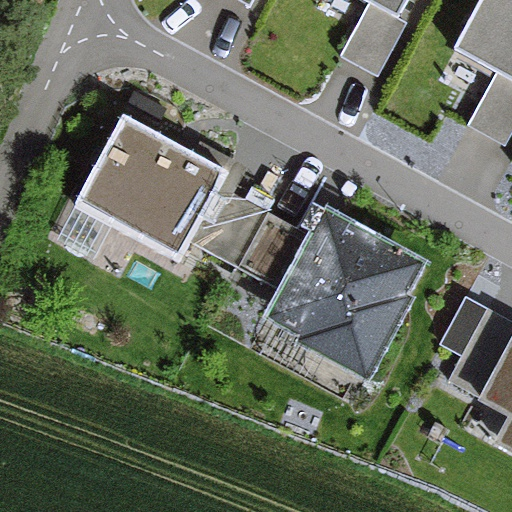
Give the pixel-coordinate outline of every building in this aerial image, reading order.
[(404,0),(371,0),(397,13),(404,0)] [(511,0),(484,0),(460,47),(511,75),(511,0)] [(220,174),(127,127),(81,217),(173,264),(220,174)] [(400,285),(332,250),(294,323),(362,358),(400,285)] [(511,344),(480,402),(511,419),(496,445),(511,452),(511,344)]
